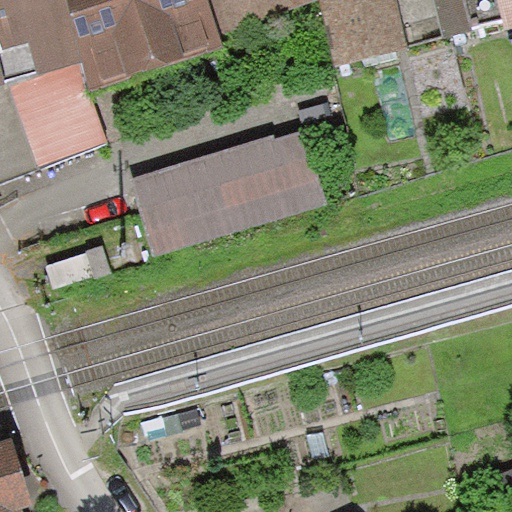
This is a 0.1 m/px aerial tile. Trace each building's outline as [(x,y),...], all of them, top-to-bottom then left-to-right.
[(75,0),(0,0),(0,82),(12,79),(76,58),(92,54),(75,0)] [(217,0),(75,0),(92,54),(94,69),(226,33),(218,1),(217,0)] [(392,0),(314,0),(329,55),(402,35),(392,0)] [(511,0),(446,0),(455,34),(511,18),(511,0)] [(76,58),(12,79),(41,165),(105,144),(76,58)] [(307,123),(139,168),(158,238),(326,194),(307,123)] [(0,428),(0,511),(14,511),(9,497),(34,488),(12,424),(0,428)]
